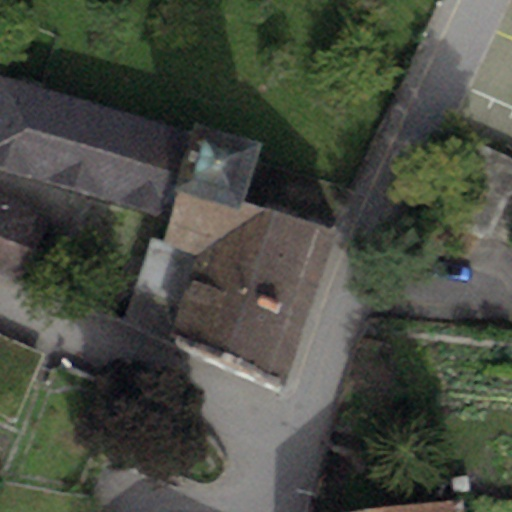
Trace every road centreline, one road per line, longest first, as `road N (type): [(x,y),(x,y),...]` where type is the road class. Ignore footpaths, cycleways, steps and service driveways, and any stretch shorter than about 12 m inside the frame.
road 1 (residential): [(299,430),(409,151),(482,0)]
road 2 (residential): [(299,430),(0,304)]
